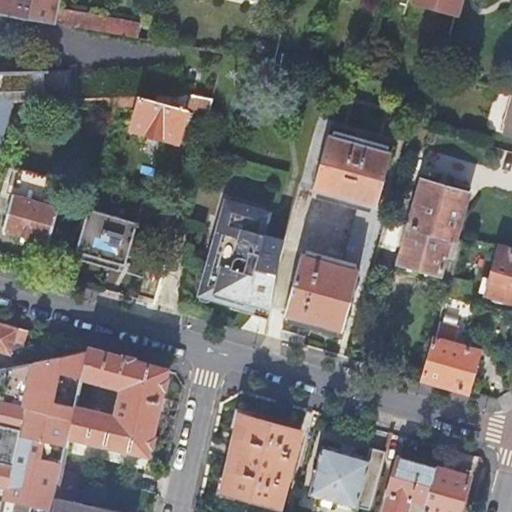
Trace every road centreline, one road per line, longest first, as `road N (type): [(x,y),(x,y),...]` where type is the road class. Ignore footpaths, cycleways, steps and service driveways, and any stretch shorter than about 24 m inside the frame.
road 1 (residential): [(511,435),(210,357)]
road 2 (residential): [(210,357),(0,295)]
road 3 (residential): [(176,511),(210,357)]
